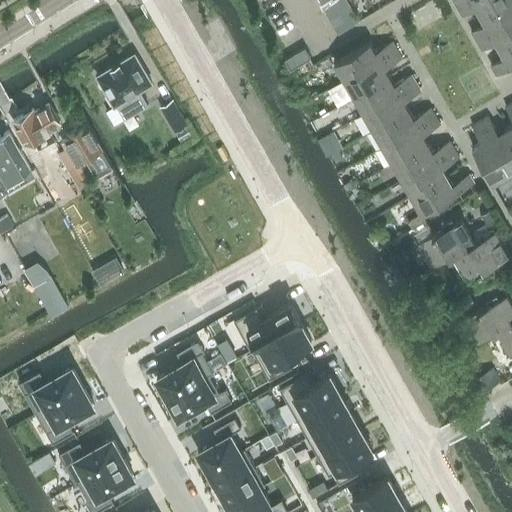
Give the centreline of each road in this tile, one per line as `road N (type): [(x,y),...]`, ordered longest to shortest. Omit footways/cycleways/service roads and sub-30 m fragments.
road 1 (residential): [(191,511),(103,352),(306,240)]
road 2 (residential): [(459,511),(306,240)]
road 3 (residential): [(306,240),(164,0)]
road 4 (residential): [(297,0),(324,47),(405,0)]
